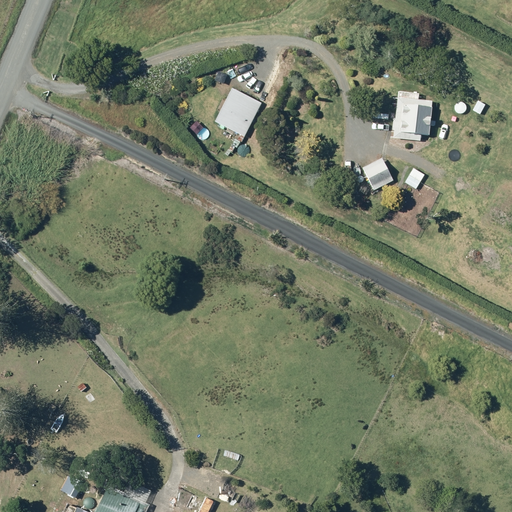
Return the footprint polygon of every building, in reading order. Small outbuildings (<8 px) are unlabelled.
[(263,102),(233,88),(216,125),(246,139),(263,102)] [(395,93),(390,139),(418,142),(419,136),(426,136),(430,103),(418,102),(418,96),(395,93)] [(475,102),(470,111),(478,115),(483,106),(475,102)] [(357,150),(348,150),(347,166),(356,167),(357,150)] [(380,159),(360,169),(371,192),(391,182),(380,159)] [(411,169),(403,184),(414,190),(423,176),(411,169)] [(85,383),(79,387),(83,392),(89,388),(85,383)] [(88,397),(93,403),(98,400),(93,393),(88,397)] [(118,476),(101,511),(150,511),(154,507),(149,504),(154,493),(118,476)] [(84,487),(69,477),(60,491),(74,501),(84,487)] [(303,491),(300,497),(306,499),(309,493),(303,491)] [(195,495),(188,508),(196,511),(214,511),(219,503),(207,497),(206,500),(195,495)]
